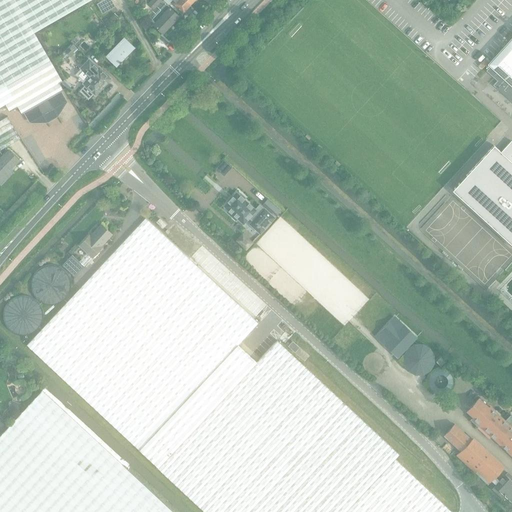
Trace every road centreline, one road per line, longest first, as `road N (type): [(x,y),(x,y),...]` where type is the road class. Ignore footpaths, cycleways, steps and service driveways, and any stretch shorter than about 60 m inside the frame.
road 1 (unclassified): [(477,508),(414,430),(147,187)]
road 2 (secondary): [(0,254),(98,151)]
road 3 (secondary): [(109,140),(191,52)]
